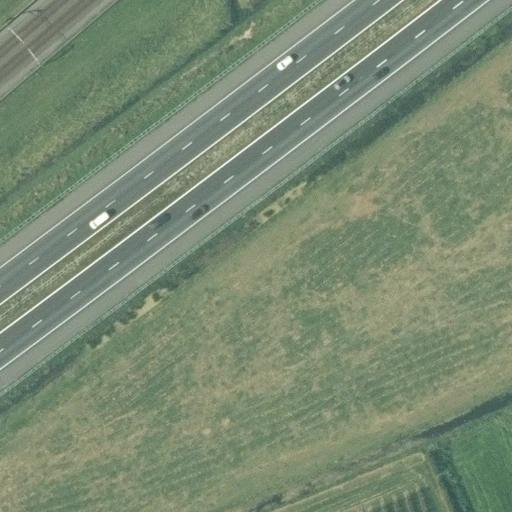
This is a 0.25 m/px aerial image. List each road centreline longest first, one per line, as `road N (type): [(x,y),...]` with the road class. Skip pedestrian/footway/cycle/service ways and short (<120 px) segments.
road 1 (motorway): [(0,347),(464,0)]
road 2 (motorway): [(378,0),(0,283)]
